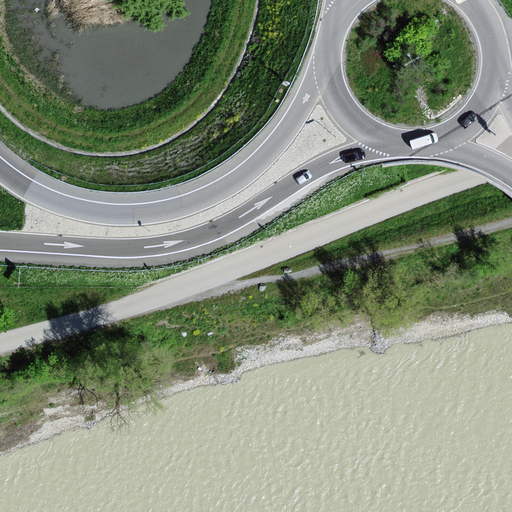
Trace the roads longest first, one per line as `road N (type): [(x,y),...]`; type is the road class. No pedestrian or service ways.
road 1 (track): [(511,165),(97,318),(0,343)]
road 2 (motorway): [(0,245),(181,245),(237,222),(337,159),(391,141)]
road 3 (motorway): [(327,65),(258,161),(184,203),(145,212),(85,209),(0,169)]
